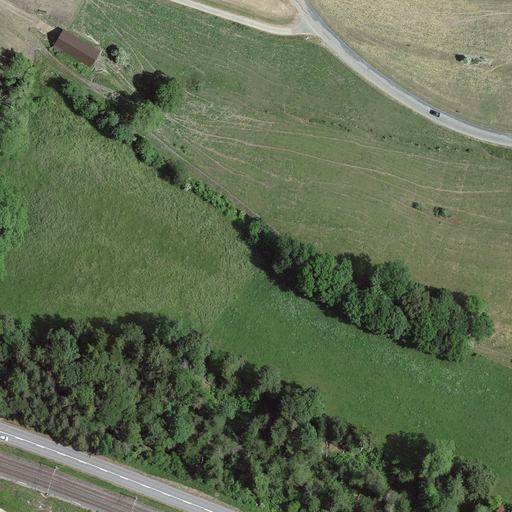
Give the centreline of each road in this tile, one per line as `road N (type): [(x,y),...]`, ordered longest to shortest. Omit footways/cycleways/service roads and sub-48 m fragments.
road 1 (track): [(0,6),(148,139),(331,278),(380,309),(511,361)]
road 2 (tertiary): [(511,142),(465,129),(399,95),(337,46),(297,0)]
road 3 (primary): [(0,431),(212,511)]
road 4 (track): [(174,0),(281,32),(315,25)]
